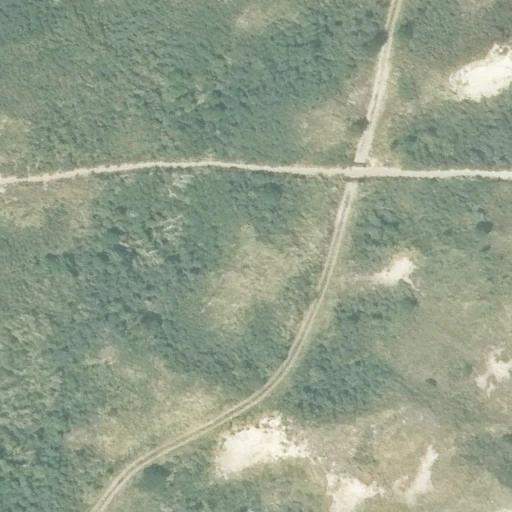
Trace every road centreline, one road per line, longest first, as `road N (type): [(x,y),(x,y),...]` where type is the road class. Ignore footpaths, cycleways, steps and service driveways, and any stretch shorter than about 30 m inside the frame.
road 1 (track): [(102,511),(135,466),(274,385),(310,324),(398,0)]
road 2 (unknown): [(511,176),(149,165),(0,181)]
